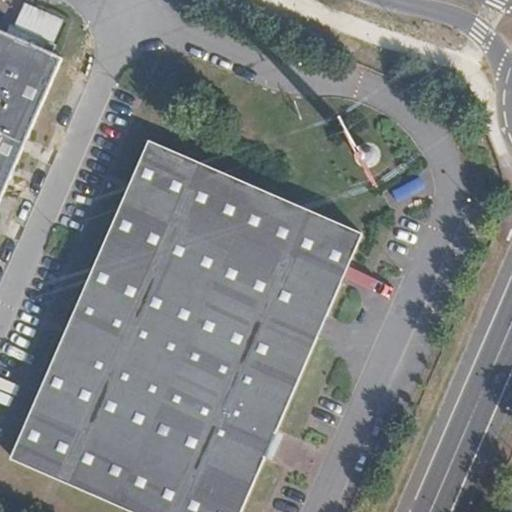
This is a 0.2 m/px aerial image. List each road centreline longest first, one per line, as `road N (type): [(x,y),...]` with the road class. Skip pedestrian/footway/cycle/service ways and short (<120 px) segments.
road 1 (secondary): [(431,511),(511,323)]
road 2 (secondary): [(381,0),(458,18),(511,70)]
